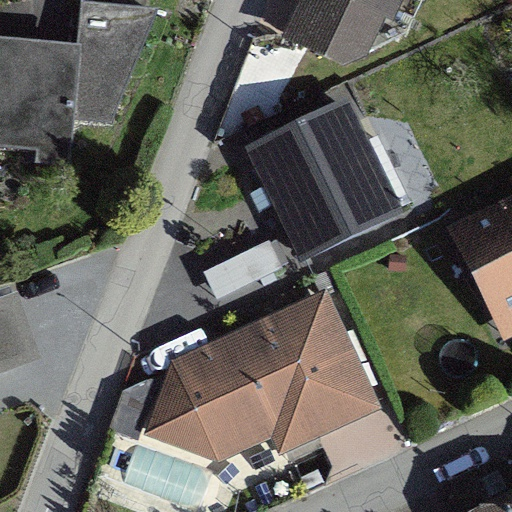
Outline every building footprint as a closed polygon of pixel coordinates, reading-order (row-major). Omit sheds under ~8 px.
[(309,0),(291,42),(316,54),(372,29),(376,18),(386,22),(396,0),(309,0)] [(76,62),(0,55),(0,141),(68,148),(70,122),(103,125),(105,126),(150,17),(80,10),(76,62)] [(249,153),(302,263),(375,227),(344,162),(361,154),(339,110),(249,153)] [(511,211),(456,240),(495,319),(511,310),(511,211)] [(261,254),(201,285),(212,306),(272,276),(261,254)] [(212,456),(302,415),(311,435),(366,409),(319,314),(306,320),(304,316),(175,375),(153,434),(212,456)]
